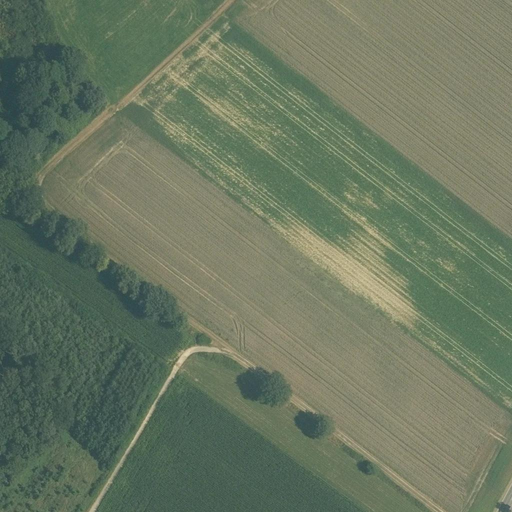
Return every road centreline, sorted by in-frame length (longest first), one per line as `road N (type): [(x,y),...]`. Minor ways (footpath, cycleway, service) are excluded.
road 1 (track): [(0,171),(439,511)]
road 2 (track): [(35,199),(232,0)]
road 3 (track): [(234,353),(203,351),(183,364),(95,511)]
